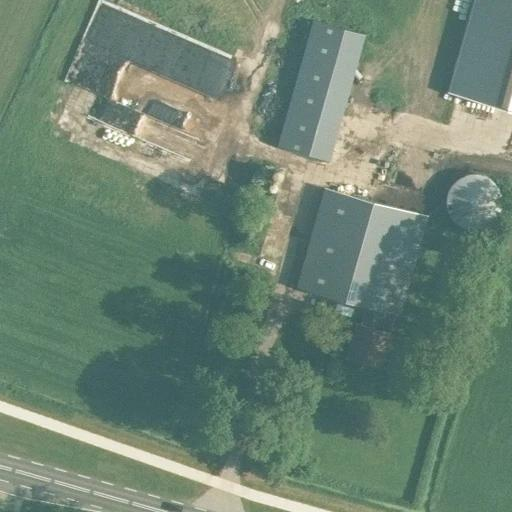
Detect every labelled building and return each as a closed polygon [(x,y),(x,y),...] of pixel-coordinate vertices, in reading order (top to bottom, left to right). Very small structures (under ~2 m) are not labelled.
[(511,0),(473,0),(449,88),(511,105),(511,0)] [(294,79),(276,141),(326,156),(345,93),(362,33),(312,18),(294,79)] [(227,56),(160,22),(144,53),(191,77),(194,71),(206,78),(211,67),(220,72),(227,56)] [(54,131),(128,151),(136,122),(62,102),(54,131)] [(29,166),(79,186),(87,165),(38,145),(29,166)] [(478,163),(461,165),(464,195),(480,194),(478,163)] [(322,185),(295,282),(365,302),(393,310),(398,311),(425,214),(322,185)] [(342,316),(336,337),(350,341),(346,353),(378,362),(387,329),(393,310),(365,302),(360,321),(356,320),(342,316)]
